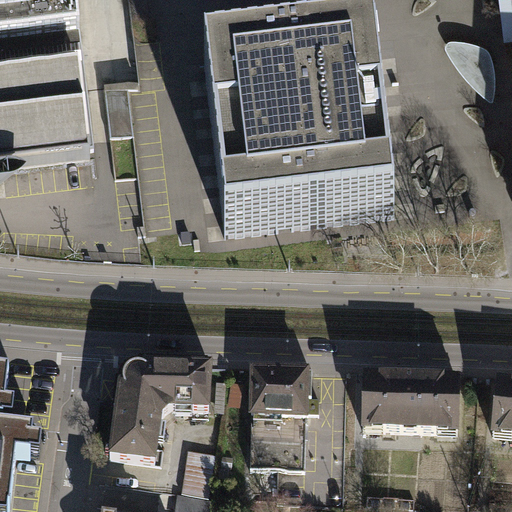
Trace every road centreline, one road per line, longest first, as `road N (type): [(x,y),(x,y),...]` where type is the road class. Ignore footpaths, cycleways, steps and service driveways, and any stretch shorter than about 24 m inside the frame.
road 1 (secondary): [(511,306),(0,282)]
road 2 (secondary): [(93,342),(511,356)]
road 3 (residential): [(70,511),(93,342)]
